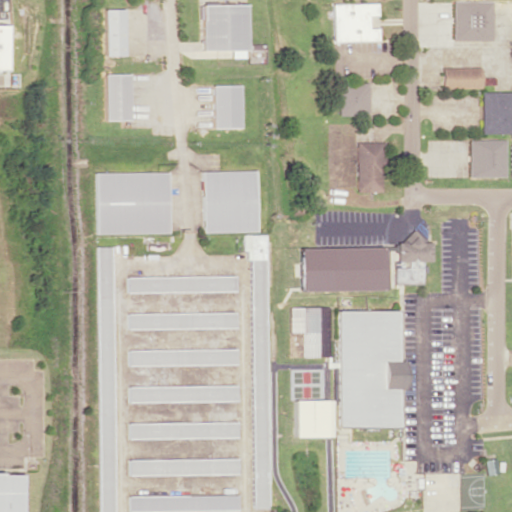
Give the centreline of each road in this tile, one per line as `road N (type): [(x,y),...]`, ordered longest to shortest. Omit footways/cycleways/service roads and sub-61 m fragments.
road 1 (residential): [(408,0),(411,203)]
road 2 (residential): [(162,0),(172,134)]
